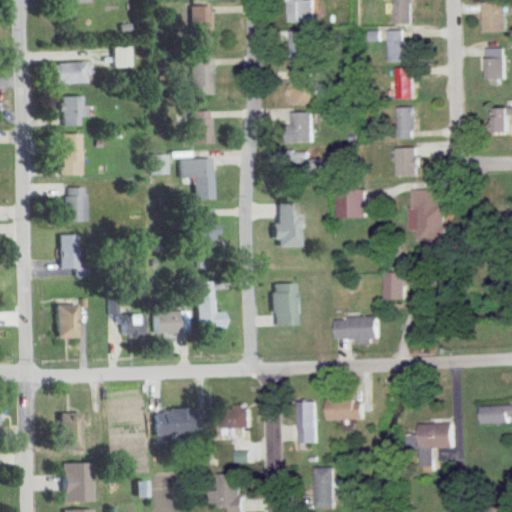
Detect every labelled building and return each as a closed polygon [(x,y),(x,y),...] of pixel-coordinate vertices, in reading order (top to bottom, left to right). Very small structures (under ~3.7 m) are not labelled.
[(300,0),(287,0),(287,23),(313,23),(313,1),(300,1),(300,0)] [(393,0),(393,25),(411,25),(410,0),(393,0)] [(483,3),(483,34),(506,34),(506,3),(483,3)] [(188,48),(208,48),(208,7),(188,7),(188,48)] [(413,42),(404,42),(404,31),(387,31),(387,63),(413,63),(413,42)] [(289,61),(310,61),(310,32),(289,32),(289,61)] [(126,68),(126,48),(108,48),(108,68),(126,68)] [(505,49),(486,49),(486,82),(505,82),(505,49)] [(209,95),(209,57),(187,57),(187,95),(209,95)] [(83,64),(45,64),(45,84),(83,84),(83,64)] [(413,100),(412,69),(394,69),(394,100),(413,100)] [(318,71),(289,71),(289,105),(318,105),(318,71)] [(56,126),(75,126),(75,117),(82,117),(82,97),(56,97),(56,126)] [(396,108),(396,139),(414,139),(414,108),(396,108)] [(488,108),(488,136),(508,136),(508,108),(488,108)] [(208,144),(208,111),(188,111),(188,144),(208,144)] [(312,143),(312,112),(289,112),(289,143),(312,143)] [(77,176),(77,134),(56,134),(56,176),(77,176)] [(396,149),(396,177),(417,177),(417,149),(396,149)] [(321,177),(321,159),(309,159),(309,151),(278,151),(278,177),(321,177)] [(165,175),(165,156),(146,156),(146,175),(165,175)] [(177,160),(178,179),(190,178),(191,202),(210,201),(209,159),(177,160)] [(83,223),(83,188),(60,188),(60,223),(83,223)] [(336,221),(366,221),(366,190),(336,190),(336,221)] [(439,240),(438,190),(413,191),(414,241),(439,240)] [(270,248),(296,248),(296,201),(275,201),(275,225),(270,225),(270,248)] [(189,245),(213,245),(213,209),(189,209),(189,245)] [(56,235),(56,270),(75,270),(75,235),(56,235)] [(406,273),(385,273),(385,302),(406,302),(406,273)] [(293,327),(293,285),(269,285),(269,327),(293,327)] [(193,291),(194,331),(221,331),(221,313),(210,313),(210,291),(193,291)] [(74,306),(52,306),(52,339),(74,339),(74,306)] [(151,313),(151,333),(186,333),(186,313),(151,313)] [(121,337),(142,337),(142,315),(121,315),(121,337)] [(379,318),(335,318),(335,341),(379,341),(379,318)] [(325,420),(363,420),(363,400),(325,400),(325,420)] [(308,445),(316,445),(316,402),(297,402),(297,453),(308,453),(308,445)] [(511,424),(511,418),(511,417),(511,403),(480,404),(480,424),(511,424)] [(248,404),(222,404),(222,432),(248,432),(248,404)] [(150,435),(192,434),(191,409),(149,411),(150,435)] [(75,413),(52,413),(52,452),(75,452),(75,413)] [(453,449),(453,424),(419,424),(419,466),(434,466),(434,449),(453,449)] [(57,463),(57,502),(88,502),(88,463),(57,463)] [(335,510),(335,468),(314,468),(314,510),(335,510)] [(217,475),(217,492),(209,492),(209,507),(228,506),(228,511),(242,511),(241,474),(217,475)]
